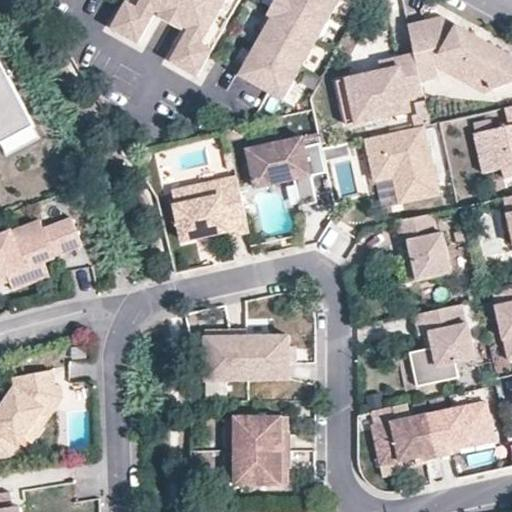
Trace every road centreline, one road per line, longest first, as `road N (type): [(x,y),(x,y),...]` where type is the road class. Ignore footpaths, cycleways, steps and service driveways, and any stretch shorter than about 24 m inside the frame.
road 1 (residential): [(338,511),(335,313),(322,279),(311,269),(287,270),(135,306)]
road 2 (residential): [(135,306),(117,345),(122,511)]
road 3 (residential): [(135,306),(76,311),(0,333)]
road 4 (residential): [(511,485),(388,511)]
